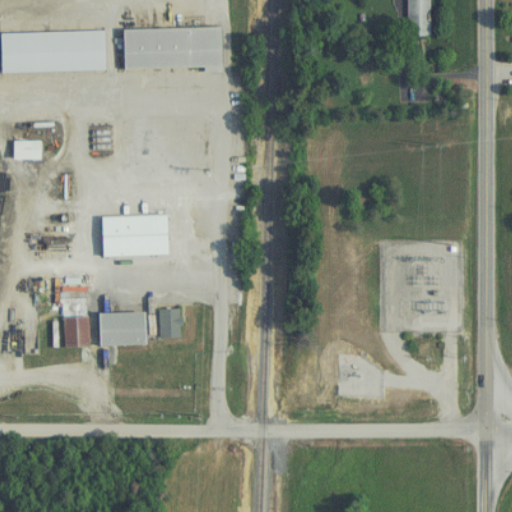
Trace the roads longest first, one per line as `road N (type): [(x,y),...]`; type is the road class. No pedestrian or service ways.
road 1 (residential): [(0,426),(484,424)]
road 2 (secondary): [(484,424),(484,0)]
